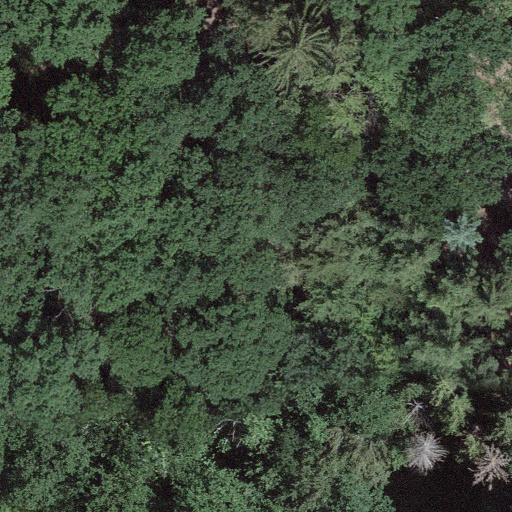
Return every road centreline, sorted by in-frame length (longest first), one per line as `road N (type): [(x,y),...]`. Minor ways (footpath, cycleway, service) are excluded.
road 1 (track): [(227,0),(382,55),(511,78)]
road 2 (track): [(382,55),(382,106),(397,128),(511,191)]
